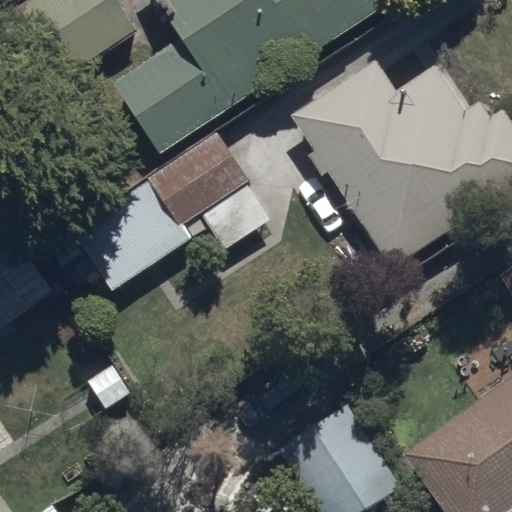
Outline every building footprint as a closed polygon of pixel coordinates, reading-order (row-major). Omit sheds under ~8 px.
[(0,24),(44,90),(142,25),(125,0),(21,0),(0,14),(0,24)] [(119,73),(166,144),(386,0),(166,0),(186,30),(119,73)] [(378,51),(293,111),(403,267),(511,190),(511,110),(508,105),(497,113),(484,95),(469,105),(439,62),(403,87),(378,51)] [(279,216),(221,130),(75,227),(78,233),(53,249),(62,263),(81,249),(109,291),(196,233),(188,220),(202,211),(228,250),(279,216)] [(2,217),(0,218),(0,332),(57,288),(2,217)] [(511,511),(511,370),(405,448),(452,511),(511,511)] [(355,396),(276,446),(317,511),(358,511),(408,481),(355,396)]
